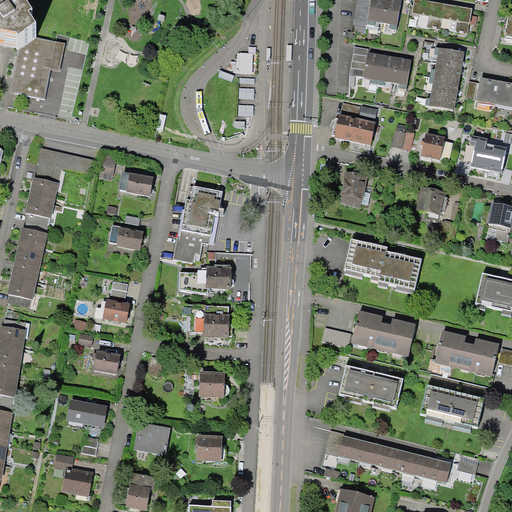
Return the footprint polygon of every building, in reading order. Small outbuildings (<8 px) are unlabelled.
[(0,46),(15,49),(17,52),(35,40),(28,29),(32,27),(24,15),(21,18),(17,13),(23,9),(16,0),(9,0),(0,6),(0,46)] [(367,21),(382,24),(385,0),(382,0),(370,0),(369,7),(368,14),(367,21)] [(382,24),(396,26),(400,3),(385,0),(382,24)] [(442,7),(415,3),(412,19),(419,20),(418,27),(438,30),(440,24),(442,7)] [(368,14),(369,7),(356,4),(354,11),(368,14)] [(470,12),(442,7),(440,24),(455,26),(454,33),(466,35),(470,12)] [(367,21),(368,14),(354,11),(353,19),(367,21)] [(367,21),(353,19),(352,26),(366,28),(367,21)] [(365,35),(366,28),(352,26),(351,33),(365,35)] [(64,46),(56,44),(35,40),(17,52),(14,69),(9,92),(15,94),(44,100),(50,72),(58,74),(64,46)] [(367,56),(368,50),(354,47),(353,55),(367,57),(367,56)] [(460,69),(462,54),(439,50),(437,65),(460,69)] [(366,64),(367,57),(353,55),(352,62),(366,64)] [(363,79),(378,82),(381,59),(367,56),(367,57),(366,64),(364,71),(363,78),(363,79)] [(378,82),(392,84),(396,61),(381,59),(378,82)] [(392,84),(407,87),(410,64),(396,61),(392,84)] [(364,71),(366,64),(352,62),(351,69),(364,71)] [(458,84),(460,69),(437,65),(434,80),(458,84)] [(363,78),(364,71),(351,69),(349,76),(363,78)] [(455,98),(458,84),(434,80),(432,94),(455,98)] [(478,102),(495,105),(499,85),(481,82),(478,102)] [(469,84),(465,99),(473,101),(477,85),(469,84)] [(495,105),(511,108),(511,87),(499,85),(495,105)] [(254,89),(239,88),(239,98),(253,99),(254,89)] [(453,113),(455,98),(432,94),(429,109),(453,113)] [(253,105),(239,105),(238,115),(253,116),(253,105)] [(342,118),(357,121),(360,108),(345,105),(342,118)] [(334,140),(352,144),(357,123),(339,119),(338,121),(335,121),(331,138),(335,138),(334,140)] [(375,127),(357,123),(352,144),(370,148),(375,127)] [(471,140),(478,141),(481,129),(473,128),(471,140)] [(392,149),(401,151),(404,136),(395,134),(392,149)] [(406,134),(403,151),(410,153),(414,136),(406,134)] [(426,138),(421,158),(439,163),(440,161),(449,163),(453,146),(444,143),(444,142),(426,138)] [(471,169),(489,173),(494,153),(476,149),(471,169)] [(38,167),(44,168),(47,153),(40,152),(36,166),(38,167)] [(44,168),(51,170),(55,155),(47,153),(44,168)] [(51,170),(59,172),(62,157),(55,155),(51,170)] [(61,172),(66,173),(69,159),(62,157),(59,172),(61,172)] [(66,173),(73,175),(77,160),(69,159),(66,173)] [(115,161),(102,159),(99,173),(105,174),(104,177),(112,179),(115,161)] [(73,175),(81,177),(84,162),(77,160),(73,175)] [(81,177),(88,179),(92,164),(84,162),(81,177)] [(319,173),(331,176),(332,169),(320,166),(319,173)] [(38,167),(34,183),(57,188),(61,172),(59,172),(51,170),(44,168),(38,167)] [(119,192),(149,199),(152,183),(122,176),(119,192)] [(360,206),(367,207),(369,195),(362,194),(365,180),(346,176),(339,205),(359,209),(360,206)] [(34,183),(31,198),(54,204),(57,188),(34,183)] [(224,211),(220,210),(223,194),(220,193),(190,187),(179,238),(197,242),(209,245),(215,216),(218,217),(219,215),(223,216),(224,211)] [(439,214),(444,215),(447,201),(443,200),(443,197),(422,192),(420,202),(418,203),(416,210),(418,212),(417,212),(439,217),(439,214)] [(48,228),(54,204),(31,198),(25,223),(48,228)] [(373,220),(379,221),(382,206),(377,205),(373,220)] [(494,242),(507,245),(511,224),(511,211),(493,207),(488,226),(497,228),(494,242)] [(125,224),(138,227),(139,220),(126,218),(125,224)] [(25,223),(19,248),(42,253),(48,228),(25,223)] [(438,245),(452,248),(457,227),(442,224),(438,245)] [(120,230),(111,228),(108,245),(117,247),(117,248),(139,253),(142,236),(120,232),(120,230)] [(197,242),(179,238),(177,238),(173,260),(174,260),(192,264),(197,242)] [(378,284),(414,293),(421,263),(400,259),(386,255),(386,252),(371,248),(351,243),(344,273),(379,281),(378,284)] [(19,248),(15,264),(38,269),(42,253),(19,248)] [(15,264),(12,279),(35,285),(38,269),(15,264)] [(231,282),(229,281),(230,272),(199,271),(199,290),(229,291),(229,289),(231,289),(232,288),(232,283),(231,282)] [(482,277),(475,307),(511,315),(511,310),(511,284),(503,282),(482,277)] [(29,310),(35,285),(12,279),(6,304),(29,310)] [(102,320),(125,325),(128,308),(123,307),(127,286),(112,283),(108,304),(105,304),(102,320)] [(207,312),(190,312),(190,335),(204,336),(204,339),(227,340),(227,338),(231,338),(231,328),(227,328),(227,320),(207,319),(207,312)] [(358,316),(351,344),(408,357),(415,330),(391,324),(390,329),(385,328),(380,327),(381,322),(358,316)] [(2,321),(0,333),(0,346),(21,350),(25,325),(2,321)] [(73,330),(82,331),(83,324),(75,322),(73,330)] [(324,330),(320,344),(347,350),(350,337),(324,330)] [(449,374),(451,368),(491,378),(498,350),(474,344),(473,350),(468,348),(463,347),(464,342),(441,336),(434,364),(441,365),(439,372),(449,374)] [(78,345),(90,348),(92,340),(79,337),(78,345)] [(0,346),(0,363),(18,366),(21,350),(0,346)] [(497,364),(511,367),(511,353),(501,351),(497,364)] [(93,372),(115,376),(119,359),(96,355),(93,372)] [(148,376),(158,378),(161,362),(151,360),(148,376)] [(0,363),(0,379),(16,382),(18,366),(0,363)] [(338,397),(395,411),(402,383),(384,378),(363,373),(345,369),(338,397)] [(224,388),(222,388),(223,377),(200,376),(199,399),(222,399),(222,398),(224,397),(225,396),(226,395),(227,393),(226,390),(225,389),(224,388)] [(0,405),(12,407),(16,382),(0,379),(0,405)] [(420,417),(476,431),(483,403),(466,398),(444,393),(427,389),(420,417)] [(67,422),(101,429),(105,410),(70,404),(67,422)] [(0,405),(0,431),(8,432),(12,407),(0,405)] [(135,451),(162,456),(167,433),(140,428),(135,451)] [(342,439),(343,436),(330,432),(328,440),(341,444),(342,439)] [(338,457),(359,462),(364,445),(342,439),(341,444),(339,451),(338,457)] [(80,455),(94,458),(97,443),(83,440),(80,455)] [(223,459),(223,454),(222,451),(220,451),(220,441),(197,440),(196,462),(219,463),(219,462),(222,462),(223,459)] [(339,451),(341,444),(328,440),(326,448),(339,451)] [(359,462),(381,468),(385,451),(364,445),(359,462)] [(338,457),(339,451),(326,448),(324,456),(337,459),(338,457)] [(381,468),(402,473),(407,456),(385,451),(381,468)] [(402,473),(424,479),(428,462),(407,456),(402,473)] [(55,470),(66,472),(69,472),(72,460),(57,457),(55,470)] [(457,472),(474,476),(478,462),(461,457),(457,472)] [(424,479),(445,485),(450,467),(428,462),(424,479)] [(62,492),(87,497),(91,477),(69,472),(66,472),(62,492)] [(125,496),(128,496),(125,508),(144,511),(151,480),(131,476),(128,492),(126,491),(125,496)] [(336,511),(368,511),(372,500),(342,492),(336,511)] [(193,503),(193,507),(185,507),(185,511),(217,511),(217,508),(204,507),(204,504),(193,503)]
